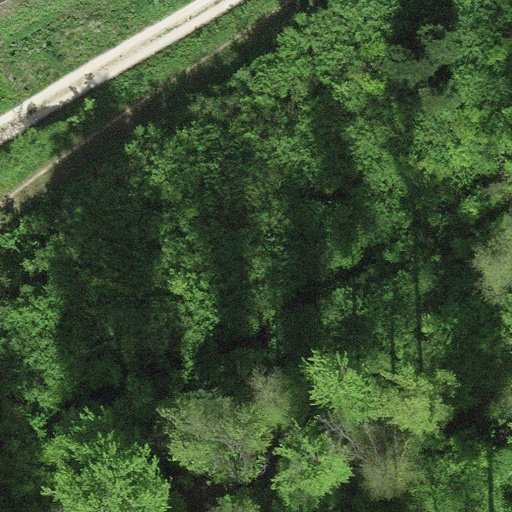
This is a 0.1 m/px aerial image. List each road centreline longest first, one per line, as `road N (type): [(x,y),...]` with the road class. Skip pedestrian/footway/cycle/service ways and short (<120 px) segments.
road 1 (track): [(0,208),(300,0)]
road 2 (track): [(224,0),(0,127)]
